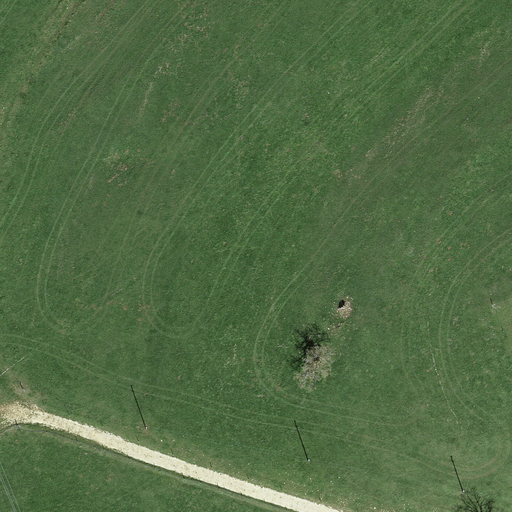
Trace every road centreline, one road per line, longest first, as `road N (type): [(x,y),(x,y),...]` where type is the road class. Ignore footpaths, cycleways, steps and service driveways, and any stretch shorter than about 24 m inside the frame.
road 1 (track): [(330,511),(47,412),(0,412)]
road 2 (track): [(0,123),(76,0)]
